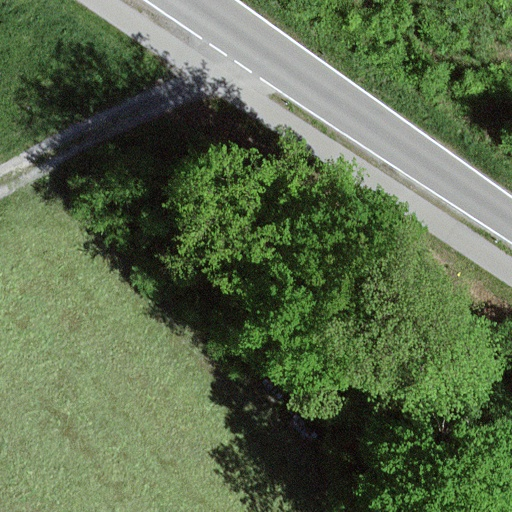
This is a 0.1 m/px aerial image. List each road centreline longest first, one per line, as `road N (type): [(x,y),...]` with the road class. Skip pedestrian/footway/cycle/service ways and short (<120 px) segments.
road 1 (secondary): [(511,208),(205,0)]
road 2 (track): [(0,188),(227,76),(267,42)]
